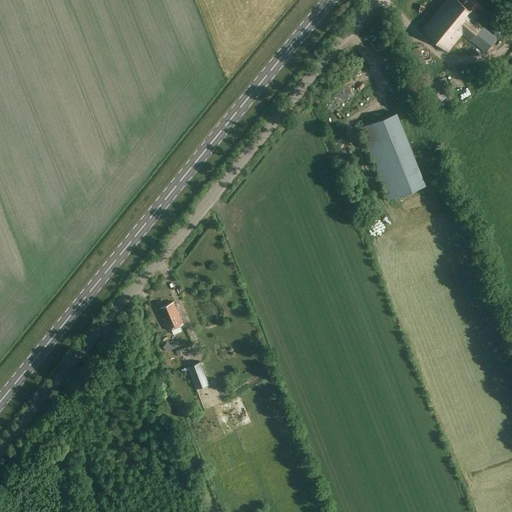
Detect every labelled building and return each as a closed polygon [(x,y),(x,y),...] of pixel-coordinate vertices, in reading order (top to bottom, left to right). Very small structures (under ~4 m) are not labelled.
[(485,52),(497,38),(481,25),(474,19),(478,14),(476,12),(482,5),(476,0),(461,0),(460,2),(458,0),(445,0),(422,29),(448,51),(462,33),(470,39),(485,52)] [(431,109),(453,101),(444,78),(433,82),(419,46),(409,51),(431,109)] [(338,109),(370,84),(366,78),(334,104),(338,109)] [(359,127),(387,199),(424,185),(396,113),(359,127)] [(168,330),(183,324),(178,312),(173,302),(160,307),(165,318),(163,319),(168,330)] [(200,361),(188,366),(196,389),(209,384),(200,361)]
